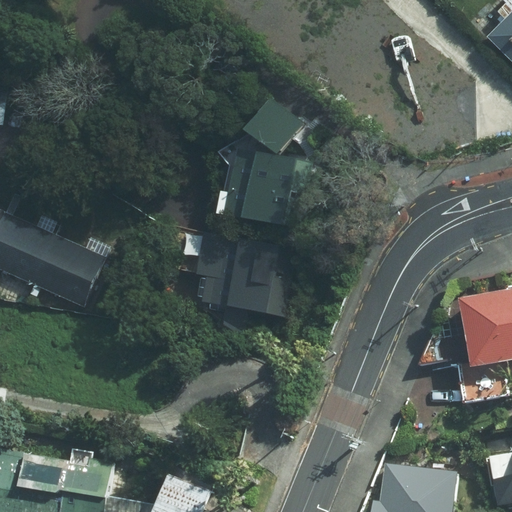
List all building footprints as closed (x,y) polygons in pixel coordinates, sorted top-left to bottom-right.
[(258,0),(216,0),(251,16),(258,0)] [(387,11),(391,6),(383,0),(309,0),(274,44),(413,159),(476,144),(479,85),(387,11)] [(511,0),(506,0),(510,4),(500,12),(507,21),(489,36),(506,56),(511,51),(511,0)] [(10,82),(0,81),(0,122),(7,123),(10,82)] [(304,146),(316,133),(283,99),(253,132),(281,155),(297,139),(304,146)] [(228,195),(225,220),(299,229),(306,161),(241,154),(237,196),(228,195)] [(110,256),(8,211),(0,228),(0,269),(87,308),(110,256)] [(209,278),(206,309),(289,317),(296,246),(190,236),(188,258),(203,260),(202,278),(209,278)] [(511,363),(511,290),(464,300),(478,370),(511,363)] [(0,458),(0,511),(114,511),(121,467),(100,464),(102,450),(74,446),(72,460),(2,450),(1,459),(0,458)] [(511,460),(496,463),(503,508),(511,506),(511,460)] [(388,465),(385,500),(373,500),(371,511),(455,511),(459,471),(388,465)] [(206,511),(214,493),(174,477),(160,511),(206,511)]
